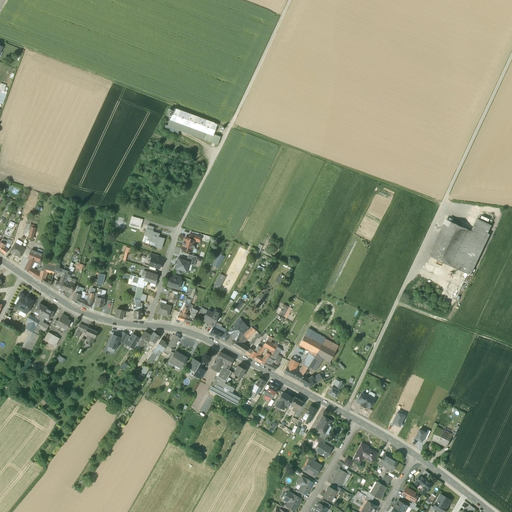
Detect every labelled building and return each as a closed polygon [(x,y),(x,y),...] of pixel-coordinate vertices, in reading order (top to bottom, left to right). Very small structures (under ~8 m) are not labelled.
[(217,125),(174,109),(170,119),(213,135),(217,125)] [(213,135),(170,119),(167,126),(218,145),(220,138),(213,135)] [(142,220),(132,217),(130,225),(128,224),(128,226),(140,229),(142,220)] [(456,224),(448,220),(447,223),(446,225),(444,229),(452,233),(456,224)] [(490,226),(476,220),(473,226),(478,229),(487,233),(490,226)] [(463,227),(456,224),(452,233),(444,229),(431,257),(450,266),(466,231),(462,229),(463,227)] [(153,227),(148,226),(145,235),(149,236),(149,238),(149,239),(149,240),(150,241),(156,243),(154,246),(161,248),(164,239),(158,237),(159,234),(153,232),(152,230),(153,227)] [(478,229),(473,226),(471,231),(469,236),(474,238),(478,229)] [(471,231),(467,229),(466,231),(450,266),(465,273),(468,274),(487,233),(478,229),(474,238),(469,236),(471,231)] [(200,237),(190,234),(188,239),(194,240),(194,241),(199,242),(200,237)] [(188,239),(185,238),(184,242),(183,242),(182,245),(183,245),(181,249),(191,252),(192,248),(194,249),(195,245),(193,244),(194,241),(194,240),(188,239)] [(15,243),(10,252),(19,258),(25,249),(21,246),(15,243)] [(36,252),(31,250),(28,258),(30,259),(34,261),(34,260),(39,262),(42,254),(41,254),(36,252)] [(213,265),(219,268),(225,256),(219,253),(213,265)] [(197,257),(188,254),(186,260),(190,261),(189,264),(194,266),(197,257)] [(157,259),(151,257),(151,258),(149,265),(159,269),(162,260),(157,259)] [(186,260),(178,257),(175,269),(177,270),(176,273),(180,274),(181,271),(187,273),(189,264),(190,261),(186,260)] [(34,261),(30,259),(24,269),(30,273),(33,269),(31,268),(34,261)] [(42,267),(40,271),(46,271),(47,270),(54,271),(56,265),(43,261),(42,267)] [(38,279),(43,282),(46,271),(40,271),(38,279)] [(147,272),(146,271),(143,280),(148,282),(155,284),(156,280),(157,275),(155,274),(147,272)] [(105,275),(99,273),(97,283),(102,284),(105,275)] [(213,286),(219,289),(226,276),(220,273),(213,286)] [(61,277),(58,283),(56,283),(55,286),(61,289),(64,281),(65,278),(61,277)] [(144,279),(139,277),(137,286),(136,292),(142,294),(143,288),(145,288),(145,286),(144,286),(145,282),(143,281),(143,280),(144,279)] [(172,278),(170,277),(167,286),(177,289),(178,288),(179,286),(178,284),(179,281),(179,280),(172,278)] [(67,282),(64,281),(61,289),(66,291),(69,283),(67,282)] [(69,283),(66,291),(71,293),(74,285),(69,283)] [(83,288),(77,286),(75,292),(81,295),(83,288)] [(27,298),(23,297),(24,296),(23,294),(21,293),(20,294),(19,295),(19,297),(20,297),(14,307),(21,310),(21,309),(27,312),(34,301),(27,297),(27,298)] [(100,298),(96,297),(96,299),(94,306),(102,308),(104,299),(100,298)] [(87,302),(79,299),(78,303),(89,309),(90,304),(87,302)] [(234,306),(239,311),(245,304),(240,300),(234,306)] [(46,307),(39,303),(35,311),(38,313),(42,315),(46,307)] [(165,305),(160,303),(157,313),(167,316),(170,306),(165,305)] [(190,305),(185,303),(181,313),(179,312),(176,319),(183,321),(185,317),(189,308),(188,308),(190,305)] [(53,312),(46,307),(42,315),(45,317),(49,319),(53,312)] [(140,307),(135,307),(135,308),(133,308),(133,312),(134,313),(134,319),(142,319),(142,311),(140,311),(140,307)] [(289,307),(283,317),(286,318),(292,309),(289,307)] [(124,311),(116,309),(115,317),(122,318),(123,317),(124,311)] [(212,314),(207,311),(202,320),(209,324),(208,325),(213,327),(220,313),(214,310),(212,314)] [(195,314),(191,313),(189,318),(185,317),(183,321),(191,322),(195,314)] [(68,317),(62,314),(58,321),(57,324),(66,329),(70,321),(67,319),(68,317)] [(38,322),(31,318),(29,322),(25,328),(28,330),(31,331),(32,332),(38,322)] [(235,325),(228,332),(230,335),(236,341),(242,335),(249,329),(239,319),(234,324),(235,325)] [(42,324),(38,322),(32,332),(37,335),(37,334),(40,329),(42,330),(46,324),(42,322),(42,324)] [(97,332),(83,326),(82,331),(89,335),(94,338),(95,338),(97,332)] [(249,329),(242,335),(246,338),(256,330),(251,327),(249,329)] [(222,334),(211,329),(208,333),(219,338),(222,334)] [(338,346),(308,330),(304,335),(299,344),(310,350),(315,353),(316,354),(323,358),(330,361),(338,346)] [(37,335),(32,332),(31,331),(20,349),(29,354),(39,336),(37,334),(37,335)] [(228,332),(225,331),(222,334),(219,338),(225,341),(230,335),(228,332)] [(59,338),(48,332),(44,340),(55,346),(59,338)] [(128,335),(122,332),(119,337),(120,337),(119,341),(123,343),(128,335)] [(140,339),(137,343),(137,344),(141,346),(146,338),(149,335),(144,332),(140,339)] [(153,332),(149,340),(154,343),(159,336),(153,332)] [(258,333),(249,343),(251,345),(253,343),(255,340),(256,340),(260,335),(258,333)] [(140,339),(132,334),(131,337),(126,344),(134,349),(137,344),(137,343),(140,339)] [(94,338),(89,335),(87,339),(88,339),(87,341),(86,343),(89,345),(92,341),(93,341),(94,338)] [(119,337),(112,335),(108,347),(115,350),(119,341),(120,337),(119,337)] [(175,335),(167,346),(172,349),(180,338),(175,335)] [(236,341),(232,345),(236,348),(241,344),(246,338),(242,335),(236,341)] [(154,343),(149,340),(146,344),(146,345),(148,346),(147,347),(151,349),(154,343)] [(267,340),(263,346),(265,347),(270,350),(274,352),(276,347),(277,347),(273,345),(270,342),(267,340)] [(160,341),(155,347),(161,351),(165,345),(163,343),(163,342),(161,341),(161,342),(160,341)] [(278,355),(281,350),(276,347),(274,352),(271,356),(270,358),(275,361),(278,355)] [(254,352),(249,348),(245,353),(251,357),(254,352)] [(260,351),(256,349),(254,352),(251,357),(255,359),(256,357),(258,353),(260,351)] [(174,353),(169,361),(170,360),(175,364),(175,365),(181,355),(175,351),(174,353)] [(233,360),(220,352),(216,358),(220,360),(230,365),(233,360)] [(268,354),(266,353),(263,359),(260,363),(265,366),(270,358),(271,356),(268,354)] [(314,357),(308,353),(302,364),(303,365),(307,367),(308,366),(314,357)] [(323,358),(316,354),(314,357),(308,366),(315,370),(323,358)] [(187,358),(181,355),(175,365),(176,364),(181,367),(180,368),(181,368),(187,358)] [(281,357),(278,355),(275,361),(273,365),(276,367),(281,357)] [(216,358),(211,368),(218,372),(220,368),(219,368),(217,366),(218,363),(220,360),(216,358)] [(270,358),(265,366),(274,371),(276,367),(271,364),(273,360),(270,358)] [(200,362),(193,359),(190,365),(191,366),(190,369),(191,370),(193,371),(192,372),(193,373),(192,375),(197,377),(202,369),(198,366),(200,362)] [(298,363),(291,359),(286,367),(294,371),(298,363)] [(230,365),(220,360),(218,363),(221,365),(223,366),(223,367),(228,370),(230,365)] [(303,365),(297,374),(295,379),(299,380),(302,376),(305,371),(307,367),(303,365)] [(245,370),(237,366),(233,373),(241,377),(245,370)] [(228,370),(223,367),(220,373),(218,377),(225,381),(231,372),(228,370)] [(294,371),(286,367),(283,372),(295,379),(297,374),(294,373),(294,371)] [(152,372),(147,369),(142,377),(147,380),(152,372)] [(202,369),(197,377),(200,379),(205,371),(202,369)] [(318,374),(312,377),(313,379),(315,383),(322,379),(318,374)] [(225,381),(218,377),(216,377),(209,390),(218,395),(224,383),(225,381)] [(308,380),(303,383),(309,387),(315,383),(313,379),(312,377),(308,380)] [(265,381),(259,378),(255,385),(259,387),(261,388),(265,381)] [(234,388),(224,383),(218,395),(237,405),(241,398),(232,393),(234,388)] [(342,387),(334,383),(332,387),(339,391),(342,387)] [(277,388),(270,384),(266,391),(274,395),(277,388)] [(332,387),(328,393),(335,398),(339,391),(332,387)] [(283,393),(276,405),(280,408),(281,406),(284,408),(286,405),(289,407),(290,405),(293,399),(283,393)] [(366,397),(361,394),(357,401),(361,404),(366,397)] [(361,404),(361,405),(365,407),(369,409),(375,399),(373,398),(368,394),(367,394),(366,397),(361,404)] [(303,402),(294,397),(293,399),(290,405),(294,407),(298,410),(303,402)] [(317,409),(310,406),(306,413),(310,415),(313,416),(317,409)] [(392,423),(400,427),(404,416),(397,412),(392,423)] [(332,421),(322,416),(315,428),(322,432),(325,433),(332,421)] [(436,427),(435,430),(430,439),(447,447),(451,437),(452,435),(436,427)] [(419,429),(415,438),(422,442),(424,438),(426,433),(419,429)] [(322,432),(318,437),(324,440),(327,435),(325,433),(322,432)] [(324,444),(320,442),(319,443),(314,451),(325,458),(328,452),(329,452),(331,449),(327,447),(327,446),(324,444)] [(368,447),(361,443),(353,459),(359,463),(361,459),(360,458),(362,455),(372,461),(377,453),(367,448),(368,447)] [(397,462),(384,454),(381,460),(383,461),(380,465),(391,471),(397,462)] [(352,461),(346,458),(343,464),(346,465),(349,467),(352,461)] [(313,462),(309,459),(309,460),(307,464),(308,464),(304,471),(314,477),(321,466),(313,462)] [(338,469),(337,468),(336,472),(333,470),(330,478),(333,479),(338,469)] [(341,471),(339,469),(332,480),(340,485),(347,474),(341,471)] [(392,478),(385,474),(381,481),(388,485),(392,478)] [(432,484),(421,475),(419,477),(418,477),(417,478),(417,480),(416,481),(420,484),(423,487),(420,491),(424,495),(432,484)] [(313,483),(301,476),(299,481),(303,483),(299,490),(304,493),(306,494),(313,483)] [(377,483),(372,493),(370,492),(370,493),(375,496),(381,499),(383,495),(382,494),(386,488),(376,482),(377,483)] [(330,489),(328,488),(323,497),(330,501),(331,501),(333,497),(336,492),(336,491),(333,489),(330,488),(330,489)] [(415,493),(407,488),(403,495),(414,502),(417,497),(414,495),(415,493)] [(300,498),(288,491),(283,499),(288,502),(286,505),(286,506),(293,510),(294,511),(298,504),(297,504),(300,498)] [(370,493),(368,491),(366,496),(372,500),(375,496),(370,493)] [(441,494),(437,502),(436,501),(433,507),(436,509),(441,511),(444,511),(447,508),(445,507),(447,504),(450,499),(444,496),(441,494)] [(330,504),(323,500),(320,504),(327,508),(326,509),(327,509),(330,504)] [(404,511),(408,506),(399,501),(394,508),(401,511),(404,511)] [(371,503),(367,502),(361,511),(373,511),(376,507),(371,503)]
